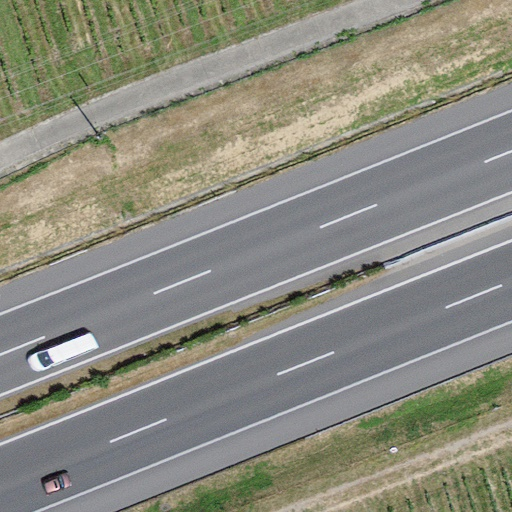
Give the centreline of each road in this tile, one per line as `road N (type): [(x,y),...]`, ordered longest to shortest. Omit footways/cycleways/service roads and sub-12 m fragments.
road 1 (motorway): [(0,485),(511,282)]
road 2 (motorway): [(511,152),(0,355)]
road 3 (track): [(377,0),(93,106),(0,152)]
